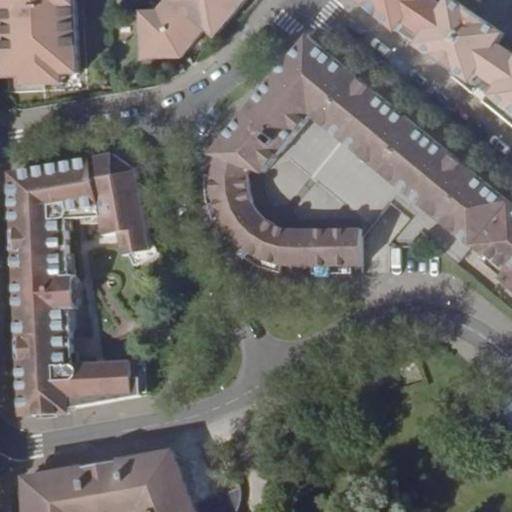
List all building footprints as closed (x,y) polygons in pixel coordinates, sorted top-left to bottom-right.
[(3,0),(8,85),(24,84),(68,81),(82,81),(78,0),(3,0)] [(246,0),(169,0),(160,11),(143,12),(145,60),(182,57),(206,29),(216,37),(246,0)] [(357,0),(399,34),(511,109),(511,8),(499,0),(357,0)] [(475,245),(510,203),(315,42),(283,80),(278,75),(212,157),(217,158),(216,169),(215,180),(208,180),(209,200),(216,222),(224,218),(229,225),(234,234),(246,248),(240,255),(244,258),(251,262),(255,265),(260,267),(265,269),(268,270),(275,273),(282,274),(283,264),(296,264),(315,265),(315,275),(334,275),(351,274),(352,265),(365,265),(364,228),(304,227),(304,222),(280,220),(265,208),(259,191),(260,172),(265,174),(315,116),(474,246),(475,245)] [(68,81),(24,84),(25,94),(69,91),(68,81)] [(12,174),(24,418),(146,396),(190,307),(149,231),(138,172),(115,156),(12,174)] [(511,204),(510,203),(475,245),(509,274),(503,281),(511,288),(511,204)] [(511,402),(499,415),(511,426),(511,402)] [(27,479),(28,511),(198,511),(175,452),(27,479)]
